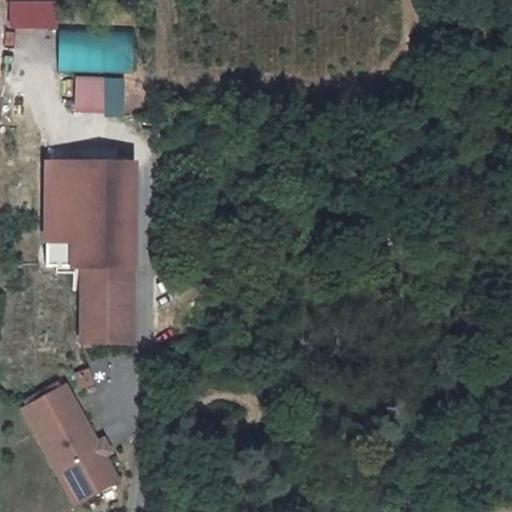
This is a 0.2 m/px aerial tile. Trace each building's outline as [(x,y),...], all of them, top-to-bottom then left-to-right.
[(58,30),(59,1),(10,0),(10,29),(58,30)] [(59,28),(59,71),(135,71),(135,28),(59,28)] [(383,75),(383,54),(360,54),(359,74),(383,75)] [(106,105),(106,110),(123,110),(124,74),(107,73),(107,75),(106,105)] [(77,74),(77,104),(106,105),(107,75),(77,74)] [(84,261),(83,337),(135,337),(136,261),(84,261)] [(26,404),(39,428),(44,425),(83,495),(120,475),(106,450),(100,438),(68,380),(26,404)] [(39,428),(78,498),(83,495),(44,425),(39,428)] [(106,435),(100,438),(106,450),(113,447),(106,435)]
